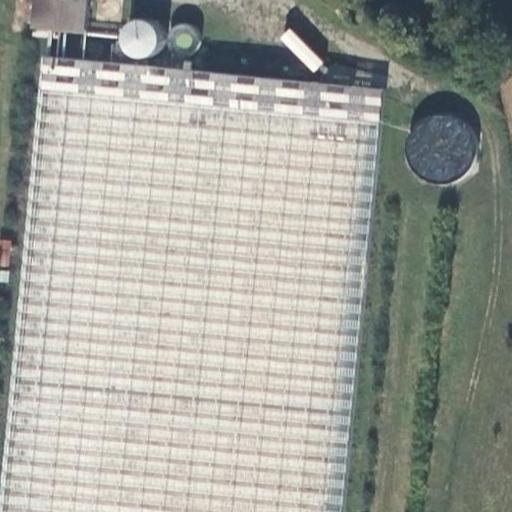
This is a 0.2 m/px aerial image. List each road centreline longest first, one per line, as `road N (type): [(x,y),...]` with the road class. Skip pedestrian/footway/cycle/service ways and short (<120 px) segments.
road 1 (track): [(446,511),(498,265),(493,156)]
road 2 (track): [(390,146),(401,114),(430,96),(464,99),(494,139),(488,172),(446,198),(413,190),(393,163)]
